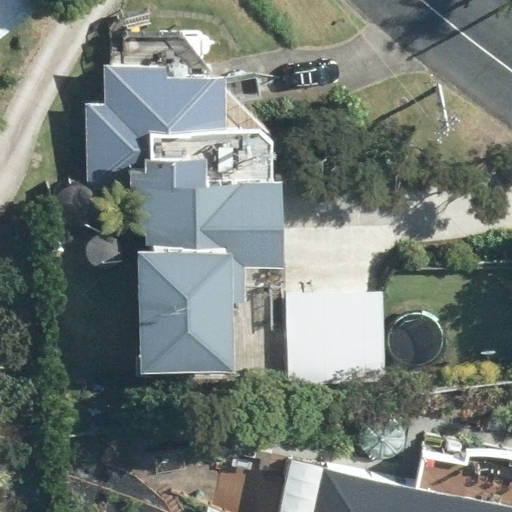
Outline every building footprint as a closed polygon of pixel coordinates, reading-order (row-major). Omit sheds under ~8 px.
[(0,0),(0,25),(33,2),(31,0),(0,0)] [(281,259),(277,173),(270,173),(268,132),(258,123),(221,125),(218,68),(162,72),(162,57),(103,59),(105,102),(85,103),(88,187),(127,185),(128,223),(141,224),(143,259),(130,259),(135,372),(232,368),(229,297),(244,297),(243,261),(281,259)] [(382,283),(282,282),(281,377),(381,378),(382,283)] [(479,457),(468,466),(467,478),(473,488),(486,490),(497,483),(499,471),(492,461),(479,457)] [(511,511),(511,505),(323,473),(316,511),(511,511)]
